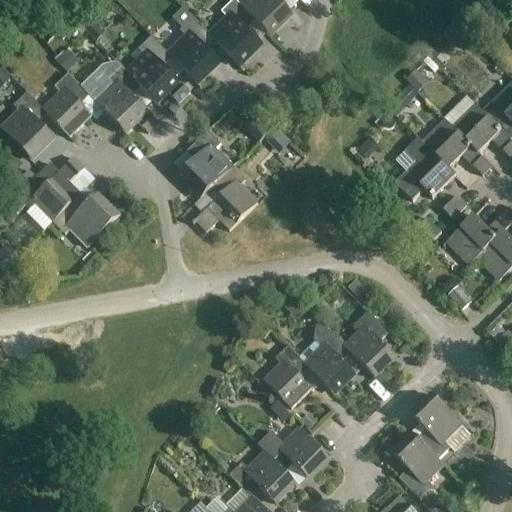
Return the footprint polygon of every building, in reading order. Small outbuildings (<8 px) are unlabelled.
[(239,5),(240,5),(234,0),(221,12),(227,18),(209,35),(208,37),(213,41),(236,65),(242,71),(265,49),(258,42),(246,30),(254,22),(255,21),(239,5)] [(276,0),(244,0),(240,5),(239,5),(255,21),(254,22),(273,41),(295,19),(289,13),(276,0)] [(167,54),(167,55),(172,59),(171,60),(194,84),(200,90),(224,68),(217,61),(204,49),(213,41),(208,37),(209,35),(186,11),(176,21),(184,29),(180,33),(185,37),(167,54)] [(85,18),(78,26),(84,31),(98,44),(105,37),(91,24),(85,18)] [(462,48),(463,47),(465,45),(467,43),(456,32),(453,28),(445,37),(448,40),(459,51),(462,48)] [(167,55),(167,54),(151,37),(138,50),(144,56),(126,73),(126,74),(142,89),(140,90),(159,109),(171,98),(178,105),(189,95),(163,68),(171,60),(172,59),(167,55)] [(78,65),(67,52),(55,63),(66,75),(78,65)] [(434,75),(442,67),(433,57),(424,64),(434,75)] [(126,74),(126,73),(121,67),(108,80),(113,86),(95,104),(122,132),(129,139),(140,127),(151,137),(161,127),(145,110),(132,98),(140,90),(142,89),(126,74)] [(47,116),(70,140),(92,118),(80,105),(90,96),(68,75),(56,87),(61,93),(43,110),(42,111),(47,116)] [(419,96),(428,87),(417,75),(408,83),(419,96)] [(511,83),(491,105),(511,126),(511,83)] [(417,97),(412,91),(404,98),(410,104),(417,97)] [(42,111),(43,110),(27,94),(13,107),(19,112),(0,130),(28,159),(51,137),(39,124),(47,116),(42,111)] [(408,107),(402,101),(395,108),(400,114),(408,107)] [(478,156),(479,155),(493,141),(511,160),(511,143),(475,106),(453,128),(452,129),(471,149),(478,156)] [(275,130),(264,119),(254,129),(265,140),(275,130)] [(452,129),(453,128),(445,121),(421,145),(428,152),(429,152),(448,172),(449,170),(463,157),(483,177),(492,168),(479,155),(478,156),(471,149),(452,129)] [(278,130),(266,142),(279,154),(291,142),(278,130)] [(201,201),(212,191),(211,190),(233,169),(216,151),(221,146),(208,133),(187,153),(195,162),(182,174),(178,178),(201,201)] [(370,163),(382,150),(371,140),(360,153),(370,163)] [(417,164),(399,181),(418,199),(424,193),(432,201),(456,178),(449,170),(448,172),(429,152),(428,152),(421,145),(419,143),(407,155),(417,164)] [(74,203),(82,196),(70,185),(84,171),(73,160),(47,186),(38,177),(17,198),(30,211),(35,206),(52,224),(74,203)] [(211,190),(212,191),(219,198),(195,222),(208,234),(219,223),(229,233),(258,205),(240,187),(245,182),(233,169),(211,190)] [(21,192),(29,184),(21,176),(13,184),(21,192)] [(413,204),(418,199),(399,181),(395,186),(413,204)] [(74,203),(52,224),(65,237),(71,232),(88,250),(122,217),(99,195),(94,199),(82,211),(74,203)] [(453,221),(467,207),(458,197),(443,212),(453,221)] [(504,234),(511,225),(511,215),(507,211),(487,231),(474,217),(447,244),(470,267),(477,260),(478,259),(503,234),(504,234)] [(433,242),(441,234),(427,220),(419,228),(433,242)] [(478,259),(477,260),(499,283),(511,270),(511,242),(504,234),(503,234),(478,259)] [(0,278),(13,269),(5,257),(0,260),(0,278)] [(358,297),(365,290),(357,282),(350,289),(358,297)] [(450,296),(449,297),(461,312),(463,310),(471,304),(459,289),(450,296)] [(298,323),(308,313),(294,299),(284,309),(298,323)] [(349,353),(371,376),(392,356),(380,344),(389,335),(367,313),(355,326),(360,331),(344,347),(349,353)] [(264,343),(273,334),(263,323),(253,332),(264,343)] [(344,347),(323,325),(317,330),(316,343),(317,344),(301,361),(304,364),(303,364),(310,370),(309,371),(332,394),(353,373),(341,361),(349,353),(344,347)] [(500,341),(494,347),(509,362),(511,359),(511,338),(508,334),(500,341)] [(304,364),(301,361),(288,347),(275,359),(282,366),(265,383),(292,411),(313,390),(301,378),(309,371),(310,370),(303,364),(304,364)] [(439,462),(439,461),(451,449),(446,444),(463,427),(435,399),(414,420),(426,432),(418,440),(439,462)] [(309,416),(302,424),(310,432),(318,425),(309,416)] [(271,435),(258,447),(264,453),(286,475),(295,467),(311,483),(332,463),(300,430),(283,447),(271,435)] [(445,467),(439,461),(439,462),(418,440),(414,436),(393,457),(408,472),(401,479),(400,480),(420,501),(433,489),(428,484),(445,467)] [(293,482),(286,475),(264,453),(247,470),(242,464),(230,476),(252,499),(253,497),(252,497),(260,489),(272,502),(293,482)] [(478,482),(464,468),(457,475),(470,489),(478,482)] [(266,511),(253,497),(252,499),(237,511),(233,511),(230,508),(226,511),(266,511)] [(414,511),(402,498),(387,511),(414,511)]
